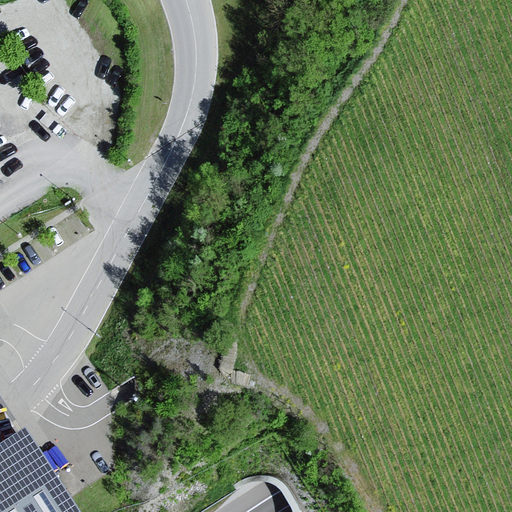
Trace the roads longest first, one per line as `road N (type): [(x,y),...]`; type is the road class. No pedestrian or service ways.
road 1 (unclassified): [(178,0),(187,19),(192,134),(10,409)]
road 2 (motorway): [(511,353),(281,511)]
road 3 (motorway): [(387,511),(511,428)]
